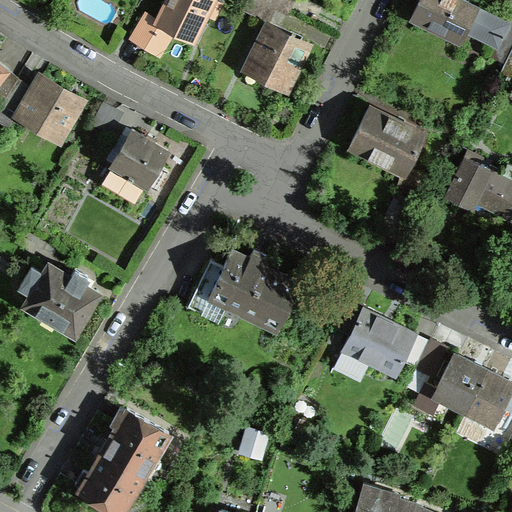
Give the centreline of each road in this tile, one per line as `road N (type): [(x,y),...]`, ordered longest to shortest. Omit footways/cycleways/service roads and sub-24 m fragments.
road 1 (residential): [(238,178),(199,202),(13,511)]
road 2 (residential): [(238,178),(311,230),(511,328)]
road 3 (residential): [(0,5),(219,131),(238,178)]
road 4 (residential): [(377,0),(303,151),(238,178)]
